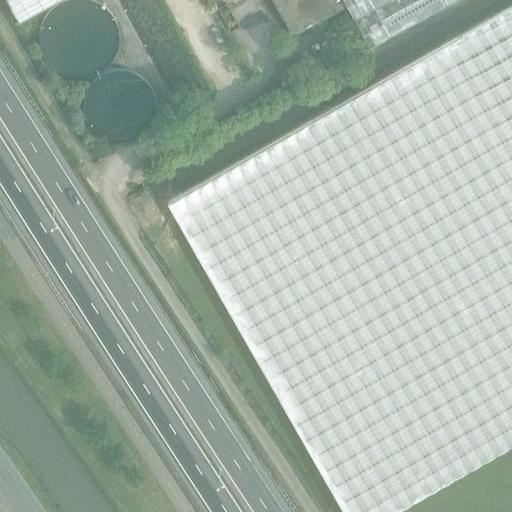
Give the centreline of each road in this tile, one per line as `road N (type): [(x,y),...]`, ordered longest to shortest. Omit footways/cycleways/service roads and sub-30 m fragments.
road 1 (unclassified): [(317,511),(93,170),(211,103)]
road 2 (trunk): [(277,511),(0,80)]
road 3 (trunk): [(0,167),(224,511)]
